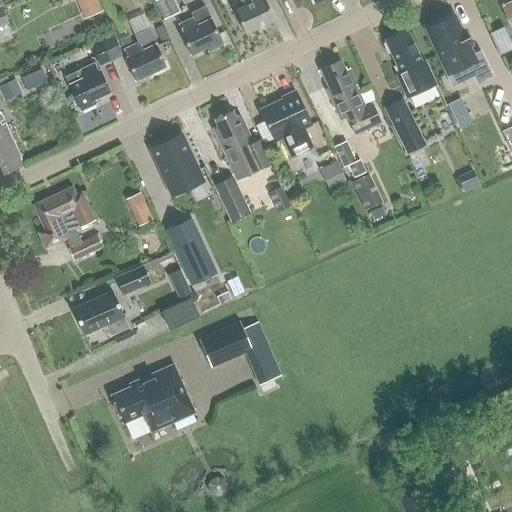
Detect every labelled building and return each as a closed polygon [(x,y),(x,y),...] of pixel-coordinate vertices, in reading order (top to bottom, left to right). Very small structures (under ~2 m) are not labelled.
[(84,0),(92,17),(110,9),(106,0),(84,0)] [(156,0),(154,1),(162,19),(178,12),(172,0),(156,0)] [(245,34),(274,20),(264,0),(258,0),(240,0),(243,7),(234,11),(245,34)] [(511,0),(496,0),(506,19),(511,16),(511,0)] [(211,19),(210,19),(204,6),(190,13),(192,18),(178,25),(182,32),(180,33),(190,55),(206,48),(207,52),(223,44),(211,19)] [(447,19),(446,18),(431,26),(431,27),(425,30),(447,75),(467,64),(476,83),(490,76),(479,52),(472,56),(467,46),(470,45),(463,31),(461,32),(453,16),(447,19)] [(154,29),(160,42),(167,39),(161,26),(154,29)] [(113,35),(119,47),(131,42),(125,29),(113,35)] [(166,67),(149,29),(134,36),(137,44),(123,50),(127,58),(124,59),(135,81),(166,67)] [(424,61),(421,62),(406,30),(384,40),(400,73),(396,75),(406,97),(435,84),(425,63),(424,61)] [(101,40),(111,61),(122,56),(113,35),(101,40)] [(101,40),(90,46),(99,67),(111,61),(101,40)] [(328,94),(333,106),(339,119),(346,115),(355,134),(379,123),(371,105),(365,108),(359,95),(361,95),(349,70),(345,72),(340,61),(321,71),(331,92),(328,94)] [(94,64),(79,71),(65,77),(80,111),(95,104),(93,100),(110,93),(100,71),(98,72),(94,64)] [(15,79),(0,85),(0,94),(3,100),(21,92),(15,79)] [(371,90),(359,95),(364,105),(375,100),(371,90)] [(272,138),(280,134),(290,157),(312,146),(304,129),(311,125),(295,91),(281,98),(283,102),(260,112),(272,138)] [(485,95),(457,103),(465,127),(492,118),(485,95)] [(425,145),(402,99),(384,108),(406,154),(425,145)] [(235,180),(251,173),(272,163),(261,139),(252,143),(240,115),(235,117),(232,111),(214,119),(217,128),(212,130),(235,180)] [(14,168),(21,165),(0,112),(0,176),(15,169),(14,168)] [(180,135),(150,149),(171,193),(201,179),(180,135)] [(333,147),(342,167),(347,165),(354,162),(345,141),(333,147)] [(354,162),(347,165),(353,177),(364,172),(359,159),(354,162)] [(319,171),(328,190),(345,182),(336,163),(319,171)] [(249,214),(232,177),(213,186),(231,222),(249,214)] [(44,248),(65,238),(69,247),(67,248),(72,261),(102,248),(96,235),(81,242),(75,230),(94,222),(80,193),(75,195),(72,187),(32,205),(44,230),(37,233),(44,248)] [(267,194),(276,212),(289,205),(281,187),(267,194)] [(146,225),(160,218),(147,190),(132,197),(146,225)] [(381,207),(368,213),(372,221),(385,215),(381,207)] [(198,237),(174,249),(191,285),(215,273),(198,237)] [(149,283),(142,265),(114,277),(122,295),(149,283)] [(83,335),(123,317),(112,291),(71,309),(83,335)] [(160,311),(168,330),(197,316),(189,298),(160,311)] [(238,322),(197,340),(210,369),(251,351),(238,322)] [(150,432),(193,413),(172,365),(140,379),(142,385),(133,389),(132,386),(110,396),(122,423),(142,414),(150,432)]
